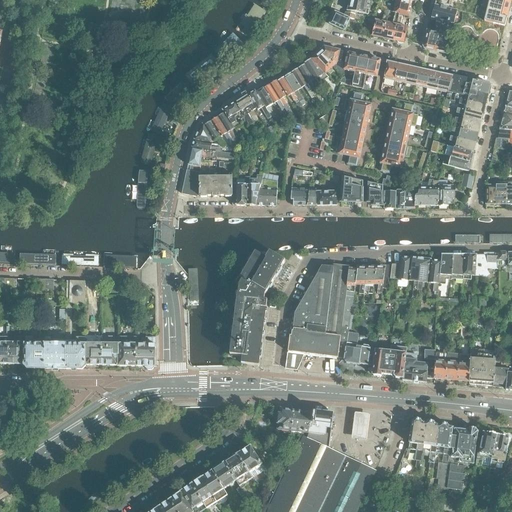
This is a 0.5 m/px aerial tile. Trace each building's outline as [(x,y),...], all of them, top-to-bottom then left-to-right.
[(369,15),(371,0),(348,0),(349,1),(347,11),(369,15)] [(489,0),(457,0),(457,3),(445,0),(436,0),(435,5),(457,11),(485,18),(487,11),(490,0),(489,0)] [(507,17),(510,6),(490,0),(487,11),(507,17)] [(412,12),(414,7),(395,2),(391,1),(389,7),(393,9),(393,12),(395,13),(399,14),(410,18),(411,13),(412,12)] [(240,32),(249,38),(267,11),(258,5),(240,32)] [(435,5),(431,18),(446,22),(449,23),(454,24),(457,11),(435,5)] [(485,18),(484,22),(505,27),(507,17),(487,11),(485,18)] [(330,25),(345,32),(350,20),(362,22),(363,16),(346,13),(345,17),(335,13),(330,25)] [(387,24),(382,41),(393,43),(399,18),(399,16),(394,15),(392,25),(387,24)] [(388,18),(384,16),(382,22),(375,21),(371,39),(382,41),(387,24),(388,18)] [(403,19),(399,18),(393,43),(404,46),(408,29),(401,27),(403,19)] [(427,32),(424,47),(425,49),(436,52),(441,28),(442,23),(436,21),(434,33),(428,32),(427,32)] [(441,28),(436,52),(446,54),(446,53),(451,37),(445,35),(449,23),(446,22),(445,24),(442,23),(441,28)] [(217,53),(225,61),(243,43),(235,35),(217,53)] [(323,49),(319,53),(323,57),(337,65),(338,61),(340,51),(328,48),(326,48),(323,49)] [(319,53),(311,59),(325,74),(326,73),(326,75),(334,67),(335,66),(337,65),(323,57),(319,53)] [(344,69),(344,70),(355,72),(359,55),(354,54),(352,55),(348,53),(345,63),(344,68),(344,69)] [(355,75),(352,86),(363,89),(364,85),(366,77),(366,75),(370,58),(359,55),(355,72),(355,75)] [(370,58),(366,75),(377,77),(381,61),(376,60),(376,59),(370,58)] [(191,79),(197,86),(220,67),(213,59),(191,79)] [(311,59),(304,64),(305,65),(314,81),(319,78),(322,83),(326,80),(329,78),(326,75),(326,73),(325,74),(311,59)] [(394,82),(398,64),(390,62),(389,63),(387,63),(384,79),(394,82)] [(409,66),(398,64),(394,82),(405,84),(409,66)] [(311,83),(314,81),(305,65),(298,69),(311,90),(315,88),(311,83)] [(335,66),(334,67),(342,76),(343,73),(343,71),(344,69),(344,68),(335,66)] [(409,66),(405,84),(416,87),(420,69),(409,66)] [(311,90),(298,69),(291,73),(301,89),(305,87),(308,92),(311,90)] [(430,71),(420,69),(416,87),(426,89),(430,71)] [(441,73),(430,71),(426,89),(437,92),(441,73)] [(301,89),(291,73),(284,78),(298,99),(300,103),(303,101),(304,101),(298,91),(301,89)] [(448,94),(448,92),(452,77),(450,76),(449,75),(441,73),(437,92),(448,94)] [(452,77),(448,92),(456,94),(460,78),(452,76),(452,77)] [(298,99),(284,78),(278,82),(287,97),(287,98),(291,95),(294,101),(298,99)] [(467,80),(460,78),(456,94),(463,95),(465,89),(467,80)] [(287,97),(278,82),(277,80),(270,85),(286,109),(289,107),(283,99),(287,97)] [(467,80),(465,89),(488,94),(490,87),(488,85),(467,80)] [(286,109),(270,85),(264,89),(273,105),(277,103),(282,111),(286,109)] [(172,102),(177,107),(193,91),(189,86),(172,102)] [(273,105),(264,89),(257,93),(271,118),(276,118),(270,107),(273,105)] [(486,105),(488,94),(465,89),(463,95),(462,100),(486,105)] [(257,109),(258,112),(261,109),(268,120),(271,118),(257,93),(255,91),(248,95),(257,109)] [(346,112),(369,117),(371,105),(361,103),(363,95),(354,93),(352,101),(346,100),(344,111),(346,112)] [(254,111),(257,109),(248,95),(236,103),(241,111),(245,118),(250,126),(254,124),(251,118),(256,115),(254,111)] [(303,107),(300,103),(298,99),(294,101),(301,112),(305,110),(303,107)] [(486,105),(462,100),(460,99),(459,105),(464,106),(464,110),(483,114),(486,105)] [(241,111),(236,103),(223,111),(225,113),(232,124),(232,125),(236,123),(235,118),(238,116),(241,120),(245,118),(241,111)] [(390,121),(411,126),(416,127),(418,116),(412,114),(414,107),(405,105),(403,112),(393,110),(390,121)] [(153,133),(161,137),(174,109),(166,106),(153,133)] [(483,114),(464,110),(457,108),(456,114),(462,115),(461,120),(481,124),(483,114)] [(511,113),(511,114),(505,111),(503,119),(511,121),(511,113)] [(344,122),(346,123),(367,127),(369,117),(346,112),(344,122)] [(235,129),(232,125),(232,124),(225,113),(218,117),(234,144),(238,141),(231,131),(235,129)] [(327,121),(328,117),(327,115),(319,120),(321,121),(322,124),(327,121)] [(234,144),(218,117),(211,122),(221,137),(222,137),(224,135),(231,146),(234,144)] [(479,133),(481,124),(461,120),(455,118),(454,123),(460,125),(459,129),(479,133)] [(500,131),(510,132),(511,131),(511,121),(503,119),(500,131)] [(411,126),(390,121),(388,132),(409,137),(411,126)] [(204,126),(212,140),(213,142),(216,139),(223,148),(226,146),(220,137),(210,122),(204,126)] [(287,131),(288,123),(280,122),(279,130),(287,131)] [(344,133),(364,137),(367,127),(346,123),(344,133)] [(197,133),(195,140),(211,143),(212,140),(204,126),(203,124),(199,130),(197,133)] [(476,143),(479,133),(459,129),(446,126),(445,131),(457,134),(456,138),(476,143)] [(500,131),(498,139),(510,140),(510,132),(500,131)] [(409,137),(388,132),(386,142),(406,146),(409,137)] [(344,133),(342,143),(362,148),(364,137),(344,133)] [(143,166),(150,167),(158,137),(152,135),(143,166)] [(456,138),(451,137),(450,141),(455,142),(454,148),(474,153),(476,143),(456,138)] [(510,140),(498,139),(496,139),(494,147),(508,149),(510,140)] [(213,143),(211,143),(195,140),(192,148),(202,151),(220,152),(221,148),(211,147),(213,143)] [(384,152),(404,157),(406,146),(386,142),(384,152)] [(440,144),(434,142),(431,152),(437,154),(440,144)] [(360,159),(362,148),(342,143),(339,154),(349,157),(348,164),(357,166),(358,159),(360,159)] [(454,148),(448,146),(446,156),(451,157),(471,162),(474,153),(454,148)] [(202,151),(192,148),(188,166),(191,167),(191,166),(201,168),(202,161),(216,162),(216,158),(233,160),(234,154),(202,151)] [(404,157),(384,152),(381,164),(382,164),(381,172),(389,174),(391,166),(402,168),(404,157)] [(471,162),(451,157),(448,166),(469,172),(471,162)] [(200,196),(200,177),(200,175),(201,168),(191,166),(191,167),(188,166),(182,194),(189,196),(197,197),(198,198),(198,196),(200,196)] [(233,196),(233,180),(233,177),(232,177),(232,175),(227,175),(227,170),(223,170),(223,175),(216,175),(216,169),(210,170),(210,175),(200,175),(200,177),(200,196),(201,196),(201,197),(207,197),(207,196),(213,196),(213,197),(220,197),(220,196),(226,196),(226,197),(232,198),(232,197),(233,196)] [(248,185),(248,206),(256,206),(261,180),(262,180),(264,172),(261,171),(259,175),(257,175),(257,179),(250,179),(250,186),(248,185)] [(139,209),(148,209),(149,173),(141,173),(139,209)] [(439,207),(439,186),(434,186),(434,180),(434,174),(431,174),(429,180),(430,180),(428,188),(428,206),(437,206),(437,207),(439,207)] [(471,189),(474,177),(465,175),(462,187),(471,189)] [(245,180),(233,180),(233,196),(233,206),(248,206),(248,185),(250,186),(250,179),(250,177),(245,177),(245,180)] [(352,203),(352,180),(343,178),(341,203),(352,203)] [(277,207),(277,204),(278,189),(277,189),(277,183),(265,181),(262,180),(261,180),(256,206),(277,207)] [(363,182),(352,180),(352,203),(363,203),(363,182)] [(430,180),(429,180),(428,180),(428,183),(421,183),(420,188),(417,195),(416,195),(416,196),(415,196),(415,206),(428,206),(428,188),(430,180)] [(447,182),(439,181),(439,186),(439,207),(447,207),(448,202),(452,202),(452,198),(455,198),(456,186),(447,186),(447,182)] [(506,205),(506,186),(506,183),(506,182),(498,182),(498,186),(486,185),(485,204),(506,205)] [(383,206),(383,191),(383,187),(382,186),(368,183),(368,203),(373,203),(373,206),(383,206)] [(417,195),(420,188),(415,188),(414,191),(405,191),(405,192),(404,190),(397,190),(396,191),(396,193),(395,209),(415,210),(415,206),(415,196),(416,196),(416,195),(417,195)] [(308,206),(310,190),(302,190),(292,189),(291,200),(293,200),(293,206),(308,206)] [(316,193),(316,189),(310,190),(308,206),(316,206),(316,193)] [(396,193),(396,191),(395,192),(395,193),(385,193),(385,195),(384,209),(395,209),(396,193)] [(337,206),(338,192),(316,193),(316,206),(337,206)] [(454,235),(454,244),(483,244),(483,235),(454,235)] [(511,235),(490,235),(490,244),(511,243),(511,235)] [(511,253),(509,254),(506,252),(501,252),(498,254),(498,267),(499,267),(499,261),(509,261),(509,266),(509,268),(511,268),(511,253)] [(260,366),(260,359),(268,301),(270,302),(271,295),(267,293),(286,262),(270,253),(266,259),(256,253),(237,285),(240,287),(239,292),(238,292),(231,353),(230,355),(247,357),(246,365),(260,366)] [(484,255),(476,255),(476,270),(476,276),(481,276),(483,279),(490,274),(487,270),(487,269),(498,269),(498,254),(496,254),(484,253),(484,255)] [(0,254),(0,264),(18,265),(19,255),(0,254)] [(442,262),(439,284),(444,285),(445,279),(452,280),(453,255),(442,255),(442,262)] [(453,255),(452,280),(463,280),(465,255),(453,255)] [(465,255),(463,280),(471,281),(471,276),(476,277),(476,276),(476,270),(476,255),(465,255)] [(66,256),(66,267),(102,268),(102,257),(66,256)] [(24,257),(23,264),(59,266),(59,258),(24,257)] [(408,287),(408,281),(411,258),(401,257),(400,266),(393,266),(391,279),(398,280),(397,285),(408,287)] [(417,293),(421,259),(411,257),(411,258),(408,281),(414,282),(412,301),(415,301),(416,293),(417,293)] [(107,258),(107,268),(139,269),(139,258),(107,258)] [(429,284),(431,261),(431,260),(421,259),(417,293),(416,293),(415,301),(415,303),(416,303),(417,295),(421,296),(423,283),(429,284)] [(439,279),(442,262),(431,261),(429,284),(434,284),(433,292),(434,292),(434,295),(438,295),(438,291),(439,284),(439,279)] [(334,265),(334,267),(331,267),(322,266),(318,272),(293,313),(291,331),(288,352),(286,369),(297,370),(304,354),(338,359),(338,358),(345,359),(347,343),(346,343),(348,328),(342,327),(350,268),(350,267),(334,265)] [(385,265),(385,268),(383,290),(387,290),(389,279),(391,279),(393,266),(385,265)] [(365,285),(364,292),(368,292),(368,294),(373,295),(374,286),(374,285),(376,268),(373,268),(372,267),(369,266),(368,267),(367,267),(367,268),(365,285)] [(376,267),(376,268),(374,285),(374,286),(378,286),(377,294),(382,294),(383,290),(385,268),(382,267),(381,266),(378,266),(377,267),(376,267)] [(365,287),(367,268),(364,268),(363,267),(360,267),(359,268),(358,268),(358,269),(355,287),(360,287),(359,294),(364,295),(364,292),(365,287)] [(348,328),(355,287),(358,269),(350,268),(342,327),(348,328)] [(192,307),(201,307),(201,271),(192,271),(192,307)] [(6,279),(0,278),(0,289),(6,290),(5,293),(15,294),(15,279),(6,279)] [(45,294),(46,280),(38,280),(37,297),(45,297),(45,294)] [(53,294),(54,280),(46,280),(45,294),(53,294)] [(85,288),(85,282),(72,281),(71,281),(71,284),(67,284),(67,295),(66,341),(66,369),(67,369),(83,370),(86,367),(86,338),(76,337),(76,341),(72,341),(72,305),(85,305),(85,288)] [(101,283),(94,282),(93,291),(101,291),(101,283)] [(487,308),(487,299),(481,299),(481,298),(474,298),(473,305),(473,311),(484,311),(486,311),(486,308),(487,308)] [(484,323),(484,311),(473,311),(472,323),(484,323)] [(0,364),(9,365),(9,342),(10,327),(7,327),(7,332),(0,332),(0,364)] [(359,334),(348,333),(346,343),(347,343),(356,344),(357,346),(359,334)] [(102,343),(102,336),(101,335),(98,335),(96,335),(95,335),(94,336),(94,338),(86,338),(86,367),(86,366),(86,365),(102,366),(102,343)] [(25,366),(26,337),(25,337),(25,336),(14,336),(14,342),(9,342),(9,365),(25,365),(25,366)] [(102,343),(102,366),(118,366),(118,337),(102,336),(102,343)] [(45,369),(45,340),(34,340),(34,337),(26,337),(25,366),(28,369),(35,369),(38,370),(38,369),(44,369),(45,369)] [(66,369),(66,341),(51,341),(51,338),(45,337),(45,340),(45,369),(44,369),(54,369),(54,370),(57,370),(67,370),(67,369),(66,369)] [(118,337),(118,366),(118,367),(137,367),(137,344),(137,340),(137,337),(118,337)] [(156,348),(156,338),(141,338),(141,345),(137,344),(137,367),(146,367),(146,368),(148,369),(152,370),(154,368),(154,367),(156,367),(156,366),(155,366),(156,348)] [(373,366),(377,344),(377,341),(371,340),(370,348),(369,346),(364,345),(362,347),(357,346),(356,344),(347,343),(345,359),(345,360),(347,363),(359,365),(359,364),(373,366)] [(388,375),(392,346),(377,344),(373,366),(372,374),(374,375),(382,376),(382,374),(388,375)] [(392,346),(388,375),(394,376),(396,378),(403,379),(406,359),(408,348),(392,346)] [(446,380),(447,361),(448,354),(447,354),(448,348),(444,347),(443,354),(436,353),(436,355),(436,360),(435,362),(434,373),(434,379),(446,380)] [(436,355),(436,353),(435,353),(436,351),(425,350),(425,360),(435,361),(434,362),(435,362),(436,360),(436,355)] [(471,356),(469,356),(469,382),(469,385),(481,386),(483,359),(484,355),(484,350),(471,350),(471,356)] [(448,354),(447,361),(446,380),(457,381),(460,355),(448,354)] [(469,356),(469,355),(459,354),(459,355),(460,355),(459,361),(457,381),(469,382),(469,356)] [(496,356),(484,355),(483,359),(481,386),(493,387),(495,368),(496,356)] [(406,359),(403,379),(403,381),(426,383),(427,378),(434,379),(434,373),(428,372),(429,364),(417,363),(418,360),(406,359)] [(495,368),(493,387),(506,388),(506,390),(511,390),(511,372),(509,373),(509,370),(495,368)] [(307,438),(313,412),(287,408),(286,410),(281,409),(281,415),(279,414),(278,424),(277,432),(303,435),(307,438)] [(371,413),(356,411),(353,438),(368,440),(371,413)] [(329,449),(333,415),(313,412),(307,438),(303,435),(302,436),(302,435),(275,492),(270,489),(268,493),(258,511),(356,511),(376,471),(329,449)] [(422,452),(426,424),(423,424),(420,421),(416,420),(412,422),(411,434),(410,434),(409,442),(410,442),(408,450),(417,451),(415,461),(417,461),(416,463),(416,468),(420,469),(422,452)] [(426,424),(422,452),(430,453),(428,463),(430,463),(429,470),(433,471),(436,454),(440,426),(437,426),(434,423),(430,422),(426,424)] [(440,426),(436,454),(444,455),(442,463),(438,463),(435,488),(444,490),(448,474),(453,433),(454,428),(450,428),(448,424),(443,424),(440,426)] [(448,474),(444,490),(448,490),(449,489),(462,491),(466,466),(463,466),(463,465),(470,466),(470,464),(473,465),(478,434),(478,432),(476,429),(471,428),(467,431),(456,429),(455,434),(453,433),(448,474)] [(476,463),(475,466),(482,467),(482,465),(491,467),(492,461),(497,435),(487,434),(483,433),(479,453),(478,453),(476,463)] [(491,467),(490,469),(495,470),(497,463),(494,462),(494,461),(495,459),(505,462),(506,454),(509,439),(510,439),(508,436),(507,437),(501,435),(501,436),(497,435),(492,461),(491,467)] [(237,456),(252,479),(263,472),(268,480),(271,478),(265,469),(264,470),(250,447),(237,456)] [(252,479),(237,456),(225,464),(224,464),(236,482),(240,487),(252,479)] [(236,482),(224,464),(212,472),(224,490),(236,482)] [(228,496),(224,490),(212,472),(202,479),(217,503),(219,507),(225,503),(222,499),(228,496)] [(217,503),(202,479),(201,478),(191,485),(207,509),(217,503)] [(202,511),(207,509),(191,485),(180,492),(181,493),(193,511),(202,511)] [(193,511),(181,493),(169,501),(177,511),(193,511)] [(177,511),(169,501),(158,508),(160,511),(177,511)]
